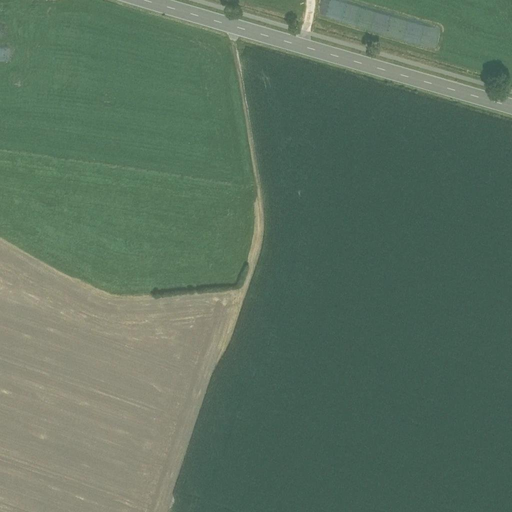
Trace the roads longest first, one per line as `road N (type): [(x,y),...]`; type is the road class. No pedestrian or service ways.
road 1 (secondary): [(511,107),(142,0)]
road 2 (track): [(234,26),(260,233),(226,347)]
